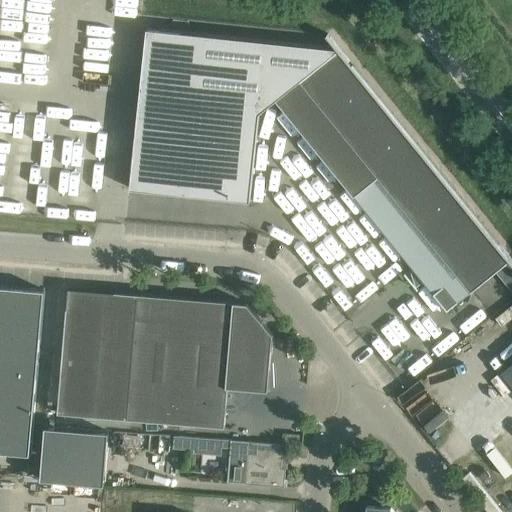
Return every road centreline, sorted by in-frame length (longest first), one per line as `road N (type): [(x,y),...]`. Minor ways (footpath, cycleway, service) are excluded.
road 1 (unclassified): [(372,402),(278,277),(255,265),(0,242)]
road 2 (primary): [(511,128),(408,0)]
road 3 (unclassified): [(460,511),(372,402)]
road 4 (unclassified): [(314,511),(318,469),(338,434),(372,402)]
